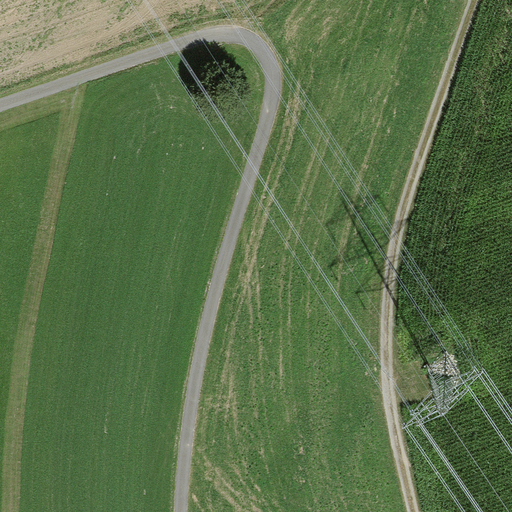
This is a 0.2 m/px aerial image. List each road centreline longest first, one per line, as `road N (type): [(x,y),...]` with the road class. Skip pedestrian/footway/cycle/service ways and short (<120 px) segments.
road 1 (track): [(0,102),(199,34),(233,33),(265,60),(271,83),(188,415),(178,511)]
road 2 (track): [(410,511),(382,402),(385,272),(472,0)]
